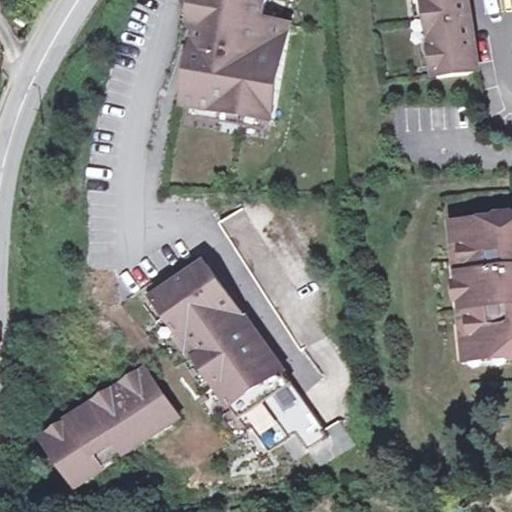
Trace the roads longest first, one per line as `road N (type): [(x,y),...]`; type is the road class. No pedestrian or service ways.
road 1 (residential): [(170,0),(135,125),(140,260)]
road 2 (secondary): [(0,171),(14,116),(71,0)]
